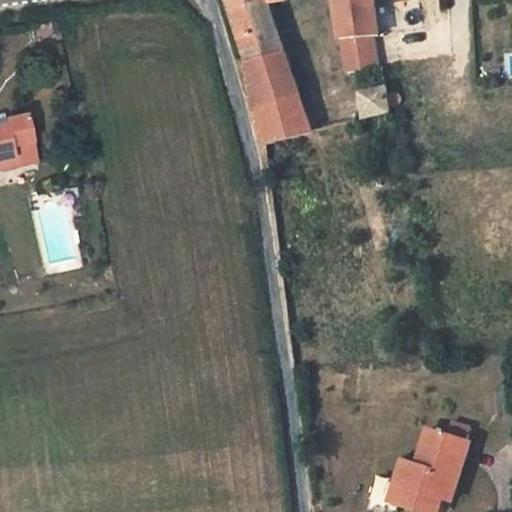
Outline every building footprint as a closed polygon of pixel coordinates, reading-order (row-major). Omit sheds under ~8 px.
[(257,112),(302,97),(288,54),(279,57),(267,18),(263,5),(276,2),(288,0),(230,0),(245,49),(255,87),(251,88),(257,112)] [(336,0),(342,39),(380,34),(375,0),(336,0)] [(267,18),(274,16),(279,15),(276,2),(263,5),(267,18)] [(279,57),(288,54),(274,16),(267,18),(279,57)] [(382,59),(380,34),(342,39),(345,63),(382,59)] [(376,91),(386,89),(385,78),(374,81),(376,91)] [(389,113),(386,89),(376,91),(363,94),(367,118),(389,113)] [(313,132),(302,97),(257,112),(266,146),(313,132)] [(0,145),(14,142),(14,147),(37,143),(28,101),(5,105),(6,111),(0,112),(0,145)] [(0,156),(38,149),(37,143),(14,147),(14,142),(0,145),(0,156)] [(406,460),(397,482),(406,485),(399,501),(433,511),(439,511),(446,496),(449,486),(459,489),(475,444),(432,428),(417,464),(406,460)] [(455,499),(459,489),(449,486),(446,496),(455,499)]
